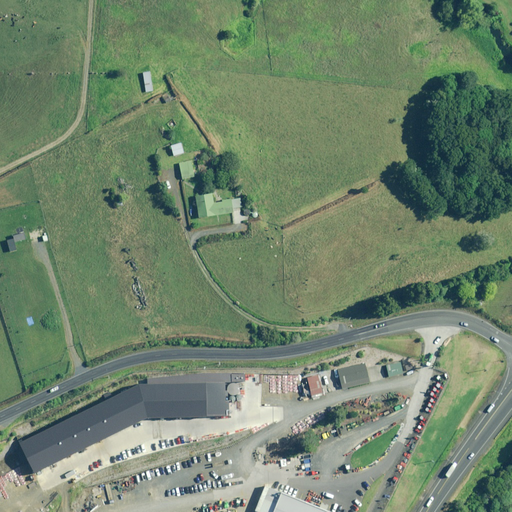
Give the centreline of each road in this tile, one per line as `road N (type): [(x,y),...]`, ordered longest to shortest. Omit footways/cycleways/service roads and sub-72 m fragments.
road 1 (tertiary): [(511,347),(439,317),(263,353),(160,353),(90,373),(0,417)]
road 2 (trunk): [(426,511),(511,389)]
